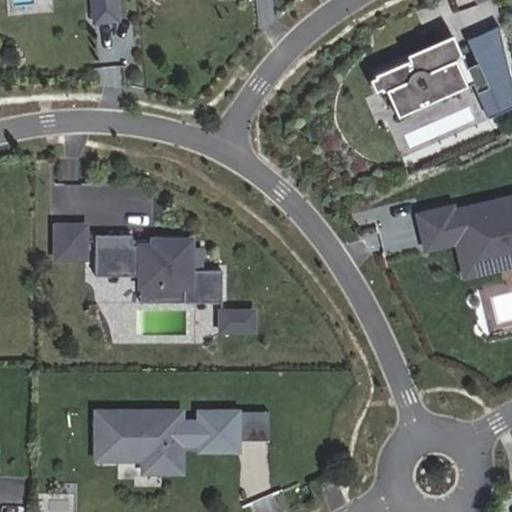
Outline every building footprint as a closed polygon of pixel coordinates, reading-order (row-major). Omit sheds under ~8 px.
[(91,0),(94,22),(116,20),(113,0),(91,0)] [(511,78),(499,26),(467,41),(478,64),(468,69),(457,45),(434,56),(432,50),(375,76),(382,93),(386,91),(399,118),(474,84),(478,93),(511,78)] [(511,210),(499,214),(497,204),(454,215),(452,208),(420,216),(428,248),(458,241),(467,275),(491,269),(487,253),(511,246),(511,210)] [(85,226),(55,227),(56,259),(85,259),(85,226)] [(131,235),(95,235),(95,276),(132,276),(132,287),(183,286),(183,302),(221,301),(221,269),(191,270),(190,239),(152,239),(152,245),(132,245),(131,235)] [(511,263),(511,246),(487,253),(491,269),(511,263)] [(183,302),(183,286),(132,287),(132,302),(183,302)] [(251,329),(251,310),(220,311),(220,330),(251,329)] [(182,411),(97,410),(97,451),(126,451),(126,460),(143,460),(143,473),(182,472),(182,411)] [(126,451),(97,451),(97,460),(126,460),(126,451)] [(319,483),(323,493),(340,487),(336,477),(319,483)]
